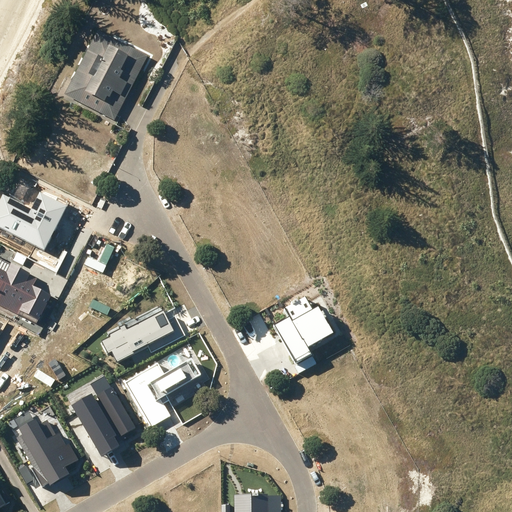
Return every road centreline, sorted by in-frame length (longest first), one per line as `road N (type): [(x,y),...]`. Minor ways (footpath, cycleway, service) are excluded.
road 1 (residential): [(127,165),(260,408)]
road 2 (residential): [(80,511),(260,408)]
